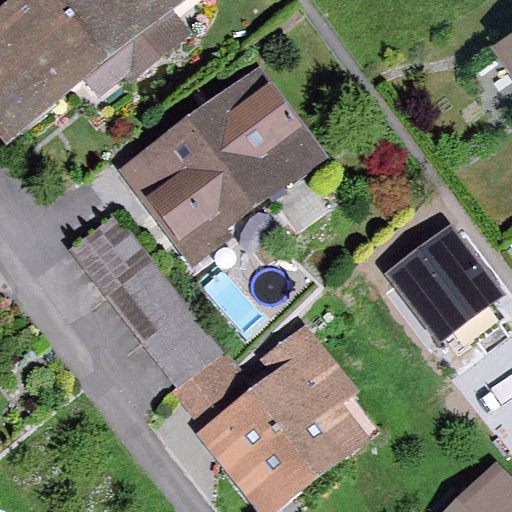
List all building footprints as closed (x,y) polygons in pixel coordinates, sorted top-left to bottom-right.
[(0,130),(96,54),(53,0),(42,0),(0,33),(0,130)] [(53,0),(96,54),(163,0),(53,0)] [(214,232),(265,194),(256,181),(300,149),(257,91),(137,180),(196,260),(221,242),(214,232)] [(113,220),(72,252),(143,343),(185,311),(113,220)] [(452,262),(428,235),(389,270),(432,320),(462,293),(444,270),(452,262)] [(143,343),(178,389),(220,357),(185,311),(143,343)] [(216,444),(262,503),(349,437),(324,405),(343,390),(304,338),(258,374),(276,398),(216,444)] [(178,389),(196,413),(238,380),(220,357),(178,389)] [(511,511),(511,495),(496,479),(462,511),(511,511)]
